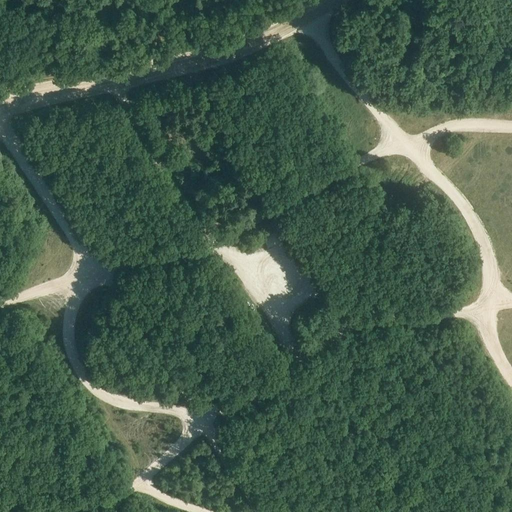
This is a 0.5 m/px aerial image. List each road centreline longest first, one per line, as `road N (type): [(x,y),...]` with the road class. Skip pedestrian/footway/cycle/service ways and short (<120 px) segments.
road 1 (track): [(260,511),(135,307),(85,253),(0,124)]
road 2 (track): [(0,305),(120,263),(216,246),(401,139)]
road 3 (track): [(511,381),(489,335),(489,259),(475,224),(343,73),(306,16)]
road 4 (track): [(0,105),(227,51),(330,0)]
road 5 (track): [(203,422),(365,322),(511,303)]
road 6 (track): [(203,422),(109,398),(87,383),(68,336),(80,277)]
road 7 (track): [(116,91),(216,246)]
road 8 (track): [(198,511),(139,482),(39,511)]
road 9 (track): [(296,362),(241,261),(216,246)]
